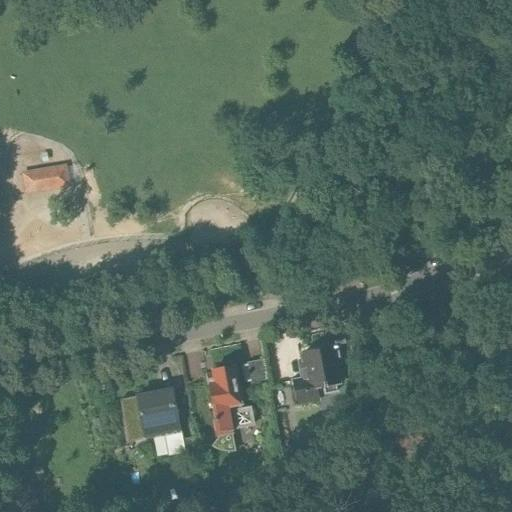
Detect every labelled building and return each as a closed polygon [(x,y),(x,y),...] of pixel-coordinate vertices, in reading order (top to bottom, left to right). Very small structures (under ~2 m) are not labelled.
[(26,193),(69,187),(66,166),(23,173),(26,193)] [(333,347),(330,343),(323,345),(321,349),(304,353),(306,361),(301,363),(304,379),(296,381),(302,406),(326,400),(323,389),(339,385),(335,366),(341,364),(337,346),(333,347)] [(253,390),(271,387),(266,360),(247,363),(253,390)] [(241,408),(241,405),(242,405),(234,366),(214,370),(216,379),(208,380),(219,433),(255,426),(251,407),(241,408)] [(180,432),(172,390),(163,392),(163,391),(154,393),(154,394),(137,397),(137,398),(121,401),(129,442),(180,432)] [(197,437),(183,440),(188,466),(202,463),(197,437)] [(239,488),(223,499),(228,508),(245,498),(239,488)]
